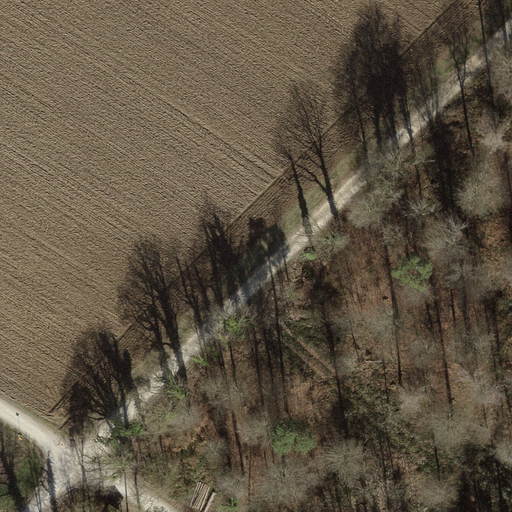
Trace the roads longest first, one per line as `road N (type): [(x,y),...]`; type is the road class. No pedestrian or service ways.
road 1 (track): [(511,26),(23,511)]
road 2 (unclassified): [(0,411),(163,511)]
